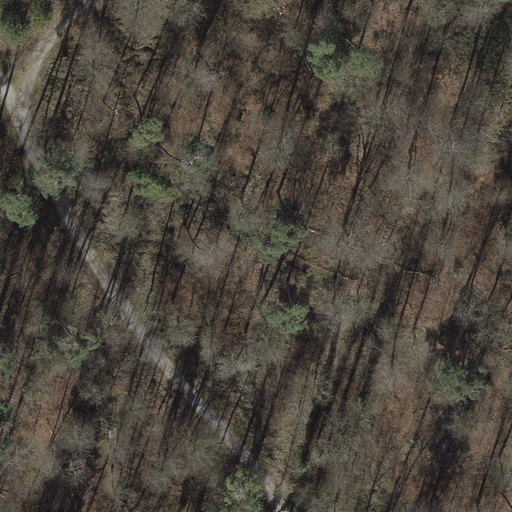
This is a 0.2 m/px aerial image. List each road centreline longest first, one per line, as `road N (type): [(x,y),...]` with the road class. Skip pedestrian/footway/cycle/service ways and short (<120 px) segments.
road 1 (track): [(0,85),(102,272),(179,385),(241,449),(286,511)]
road 2 (track): [(19,121),(36,56),(81,0)]
